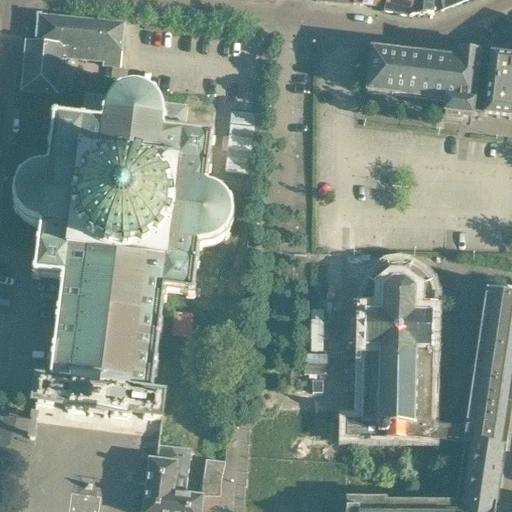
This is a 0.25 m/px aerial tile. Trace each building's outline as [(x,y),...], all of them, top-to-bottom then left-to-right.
[(354,0),(353,6),(381,9),(382,0),(354,0)] [(386,0),(384,13),(410,19),(412,0),(386,0)] [(437,0),(412,0),(410,19),(433,16),(439,14),(437,0)] [(437,0),(439,14),(474,0),(437,0)] [(26,45),(122,55),(126,26),(38,17),(36,44),(26,43),(26,45)] [(121,70),(122,55),(26,45),(21,93),(57,97),(61,64),(121,70)] [(491,59),(492,59),(493,50),(491,49),(491,51),(467,48),(466,56),(459,55),(458,63),(390,55),(391,48),(372,46),(371,62),(370,62),(366,96),(446,105),(444,117),(472,120),(472,117),(483,119),(491,59)] [(491,59),(483,119),(511,122),(511,61),(492,59),(491,59)] [(142,91),(138,91),(132,91),(123,93),(122,91),(115,95),(116,96),(110,102),(85,99),(82,122),(53,118),(53,119),(51,119),(46,168),(44,168),(38,168),(33,170),(28,172),(23,175),(19,179),(16,184),(13,189),(12,194),(12,200),(12,205),(13,211),(16,216),(19,220),(23,224),(28,227),(33,230),(38,231),(32,279),(33,280),(33,281),(40,282),(40,280),(61,282),(48,386),(37,385),(34,408),(68,412),(67,415),(127,423),(128,420),(160,424),(164,403),(151,401),(151,399),(153,379),(154,379),(154,378),(156,378),(158,363),(156,363),(156,362),(155,362),(158,342),(159,341),(160,342),(162,327),(160,326),(161,325),(160,325),(162,305),(163,305),(163,304),(165,305),(166,295),(167,295),(167,294),(186,297),(186,298),(187,298),(187,300),(193,301),(193,300),(194,300),(200,251),(201,251),(201,249),(208,249),(213,247),(218,245),(222,242),(224,241),(225,242),(229,237),(228,235),(228,234),(231,230),(232,225),(232,220),(232,214),(231,210),(233,210),(230,204),(228,204),(226,200),(222,197),(218,194),(213,192),(209,191),(210,188),(209,188),(209,187),(207,187),(208,175),(210,175),(211,168),(209,168),(209,167),(208,167),(211,147),(212,147),(214,147),(215,139),(213,139),(214,138),(206,137),(206,139),(205,139),(205,140),(187,138),(187,137),(186,137),(186,135),(184,135),(188,112),(162,109),(157,101),(159,100),(153,95),(152,96),(151,95),(142,91)] [(252,153),(251,132),(241,133),(242,153),(252,153)] [(361,423),(348,424),(348,439),(386,440),(386,442),(405,442),(405,440),(463,446),(466,431),(438,428),(434,427),(434,425),(438,425),(439,416),(439,404),(439,403),(434,403),(431,403),(431,401),(432,401),(432,399),(431,399),(431,389),(433,389),(433,387),(431,387),(432,377),(433,377),(433,374),(432,374),(432,364),(433,364),(433,362),(432,362),(433,351),(434,352),(434,349),(432,349),(433,317),(435,317),(435,315),(434,315),(434,304),(435,293),(432,293),(429,285),(433,283),(432,282),(429,283),(426,279),(422,275),(423,273),(422,272),(421,274),(416,271),(412,268),(413,265),(411,264),(410,268),(405,266),(400,266),(400,264),(398,264),(398,266),(394,266),(389,267),(388,264),(386,264),(388,268),(383,270),(378,273),(377,271),(376,272),(377,274),(373,277),(370,281),(367,280),(366,281),(369,283),(367,287),(366,291),(362,291),(362,293),(363,293),(363,301),(360,301),(360,303),(362,303),(362,316),(364,316),(363,348),(361,348),(361,350),(363,350),(361,423)] [(36,431),(38,414),(30,413),(28,430),(26,440),(34,441),(36,431)] [(385,503),(348,502),(347,511),(495,511),(507,437),(467,431),(466,431),(463,446),(465,446),(456,506),(385,506),(385,503)] [(215,452),(212,511),(238,511),(242,453),(215,452)] [(189,510),(191,455),(163,454),(161,510),(189,510)]
